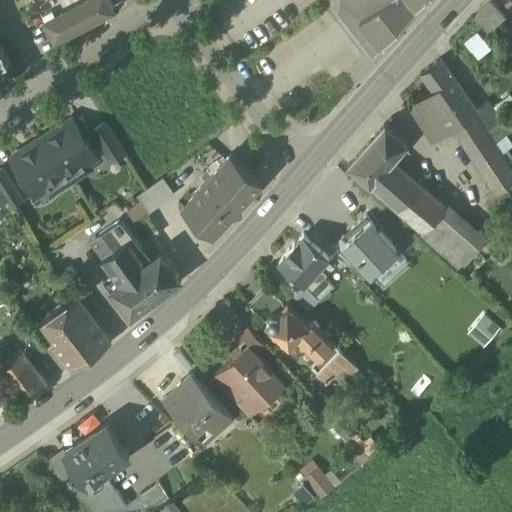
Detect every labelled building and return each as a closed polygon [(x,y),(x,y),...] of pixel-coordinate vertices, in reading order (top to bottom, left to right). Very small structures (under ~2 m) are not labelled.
[(34,0),(44,19),(54,39),(113,8),(108,0),(34,0)] [(347,0),(377,41),(435,0),(347,0)] [(472,18),(488,35),(506,18),(490,1),(472,18)] [(491,49),(476,33),(463,44),(478,60),(491,49)] [(0,46),(0,89),(1,89),(0,86),(0,85),(11,81),(2,60),(7,57),(2,45),(0,46)] [(430,91),(445,113),(466,100),(469,99),(440,59),(420,74),(432,90),(430,91)] [(454,128),(496,192),(511,181),(511,168),(495,144),(473,110),(466,100),(445,113),(430,91),(408,107),(432,143),(454,128)] [(511,97),(509,94),(494,106),(501,116),(511,106),(511,97)] [(473,110),(495,144),(508,135),(486,102),(473,110)] [(52,130),(40,137),(69,182),(87,170),(81,160),(93,152),(74,122),(55,135),(52,130)] [(92,130),(111,161),(124,153),(104,122),(92,130)] [(347,164),(364,180),(386,155),(391,159),(405,143),(383,124),(347,164)] [(51,193),(69,182),(40,137),(29,144),(32,149),(13,162),(32,192),(45,183),(51,193)] [(183,206),(213,233),(231,213),(241,213),(240,203),(260,181),(230,154),(183,206)] [(364,180),(438,245),(460,221),(391,159),(386,155),(364,180)] [(2,169),(0,169),(0,188),(7,200),(11,206),(22,199),(2,169)] [(136,195),(148,211),(174,193),(162,176),(136,195)] [(351,249),(369,269),(370,268),(395,247),(366,214),(341,237),(351,249)] [(119,219),(114,222),(126,239),(143,263),(151,258),(119,219)] [(438,245),(460,264),(475,248),(482,240),(460,221),(438,245)] [(104,230),(116,247),(126,239),(114,222),(104,230)] [(89,240),(102,257),(116,247),(104,230),(89,240)] [(278,261),(303,285),(320,267),(328,259),(302,235),(294,244),(293,242),(286,250),(287,252),(278,261)] [(351,249),(341,237),(333,244),(344,256),(351,249)] [(134,271),(154,299),(181,279),(160,251),(151,258),(143,263),(126,239),(116,247),(134,271)] [(395,246),(395,247),(370,268),(383,283),(409,261),(395,246)] [(110,289),(130,318),(153,300),(154,299),(134,271),(116,247),(102,257),(120,282),(110,289)] [(486,258),(475,248),(460,264),(458,267),(469,277),(486,258)] [(327,273),(320,267),(303,285),(317,298),(327,287),(332,283),(324,276),(327,273)] [(317,298),(303,285),(292,295),(307,311),(319,299),(317,298)] [(327,287),(317,298),(319,299),(322,303),(333,293),(327,287)] [(247,306),(264,322),(268,318),(271,314),(277,314),(285,306),(265,288),(247,306)] [(40,322),(56,345),(80,327),(78,326),(92,316),(77,295),(40,322)] [(297,339),(316,358),(317,358),(333,340),(314,319),(309,323),(305,320),(305,319),(295,310),(295,311),(287,304),(285,306),(277,314),(271,314),(268,318),(268,323),(267,326),(289,347),(297,339)] [(467,330),(484,344),(500,324),(484,311),(467,330)] [(111,341),(92,316),(78,326),(80,327),(56,345),(53,347),(71,371),(111,341)] [(229,353),(233,357),(248,343),(256,352),(265,344),(248,326),(231,342),(236,347),(229,353)] [(357,366),(333,340),(317,358),(316,358),(310,363),(327,379),(343,363),(352,371),(357,366)] [(0,351),(0,373),(23,404),(51,383),(46,376),(42,379),(14,341),(0,351)] [(246,394),(258,408),(285,384),(256,352),(248,343),(233,357),(221,368),(246,394)] [(212,376),(236,403),(246,394),(221,368),(212,376)] [(165,402),(201,442),(203,440),(198,433),(224,410),(229,416),(230,415),(193,373),(179,385),(181,388),(165,402)] [(163,400),(165,402),(181,388),(179,385),(163,400)] [(246,394),(236,403),(249,416),(258,408),(246,394)] [(198,433),(203,440),(229,416),(224,410),(198,433)] [(64,455),(85,486),(102,474),(128,456),(107,425),(66,454),(64,455)] [(74,496),(86,488),(85,486),(64,455),(66,454),(63,451),(44,463),(74,496)] [(74,496),(89,511),(123,511),(127,510),(102,474),(85,486),(86,488),(74,496)] [(309,481),(321,496),(328,490),(317,475),(309,481)] [(138,502),(145,511),(160,511),(171,505),(156,484),(136,499),(138,502)] [(145,511),(138,502),(127,510),(123,511),(145,511)]
